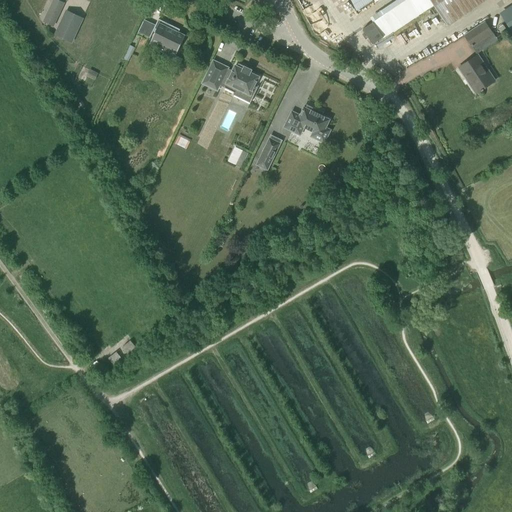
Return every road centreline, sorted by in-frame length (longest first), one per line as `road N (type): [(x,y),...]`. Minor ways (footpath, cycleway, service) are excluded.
road 1 (track): [(511,348),(399,105)]
road 2 (track): [(107,404),(0,263)]
road 3 (track): [(179,511),(107,404)]
road 4 (unclassified): [(399,105),(323,60),(296,33)]
